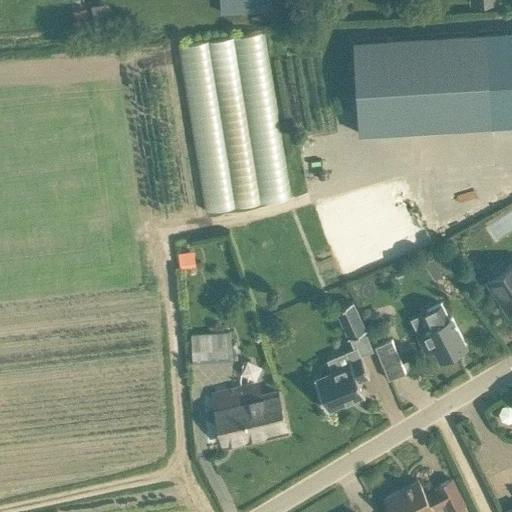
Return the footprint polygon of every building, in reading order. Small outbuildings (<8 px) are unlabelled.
[(300,0),(220,0),(221,10),(301,6),(300,0)] [(511,13),(496,16),(504,74),(511,72),(511,13)] [(204,206),(290,193),(264,26),(179,39),(204,206)] [(487,30),(353,39),(359,132),(492,123),(487,30)] [(193,247),(179,249),(181,261),(195,259),(193,247)] [(511,262),(488,278),(510,311),(511,309),(511,262)] [(353,299),(336,307),(336,308),(337,308),(349,335),(350,336),(366,328),(366,327),(365,327),(353,300),(354,300),(353,299)] [(435,323),(418,332),(427,350),(435,346),(441,357),(467,344),(452,315),(449,316),(441,301),(427,308),(435,323)] [(379,307),(365,313),(371,326),(384,320),(379,307)] [(191,333),(192,358),(231,355),(229,330),(191,333)] [(392,337),(375,344),(389,377),(406,370),(392,337)] [(316,375),(315,376),(328,408),(329,407),(365,392),(359,378),(368,374),(369,375),(370,374),(357,344),(345,349),(351,361),(316,376),(316,375)] [(264,367),(249,366),(249,381),(264,381),(264,367)] [(214,391),(217,404),(216,404),(225,441),(287,427),(278,389),(253,395),(250,382),(214,391)] [(386,495),(394,511),(427,511),(434,509),(433,507),(445,500),(450,509),(451,509),(452,511),(464,511),(468,510),(464,502),(452,477),(437,484),(439,488),(427,494),(418,478),(386,495)]
